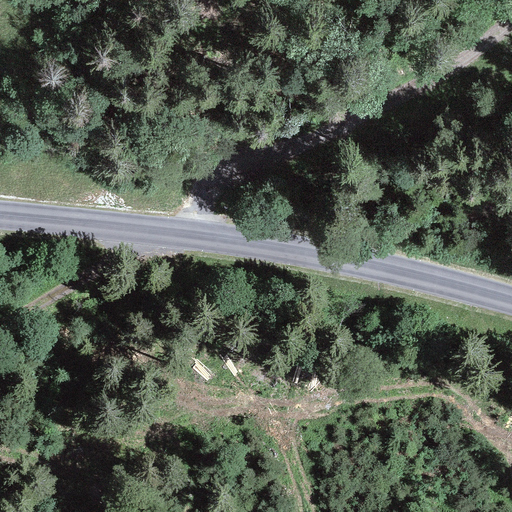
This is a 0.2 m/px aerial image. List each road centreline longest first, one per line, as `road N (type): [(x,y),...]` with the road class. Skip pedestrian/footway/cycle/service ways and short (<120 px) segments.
road 1 (track): [(0,330),(183,234),(231,162),(354,122),(438,82),(511,23)]
road 2 (tertiary): [(0,215),(245,241),(511,300)]
